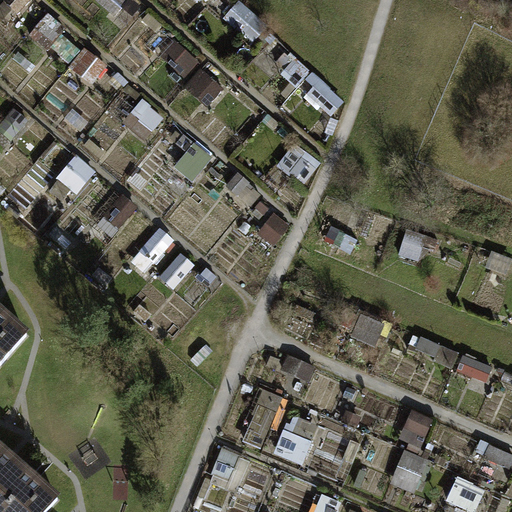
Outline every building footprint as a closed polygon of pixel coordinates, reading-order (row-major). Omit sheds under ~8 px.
[(0,10),(13,22),(32,0),(0,0),(0,1),(0,10)] [(35,34),(48,50),(68,33),(56,18),(35,34)] [(72,32),(55,47),(92,88),(109,72),(72,32)] [(204,71),(191,86),(211,104),(224,89),(204,71)] [(135,113),(154,132),(166,120),(148,101),(135,113)] [(196,183),(215,158),(197,144),(178,169),(196,183)] [(300,148),(288,168),(309,181),(321,161),(300,148)] [(146,251),(158,261),(176,240),(164,230),(146,251)] [(163,278),(177,289),(198,266),(184,254),(163,278)] [(363,316),(356,340),(380,347),(388,323),(363,316)] [(0,372),(26,342),(0,319),(0,372)] [(249,435),(266,442),(283,402),(266,395),(249,435)] [(414,411),(403,440),(426,448),(436,419),(414,411)] [(308,466),(322,425),(294,415),(279,456),(308,466)] [(0,511),(44,511),(60,495),(0,440),(0,511)] [(406,450),(393,484),(418,494),(431,460),(406,450)] [(242,487),(254,462),(228,451),(216,476),(242,487)] [(479,511),(488,489),(460,479),(452,502),(479,511)] [(317,511),(340,511),(345,502),(325,494),(317,511)]
